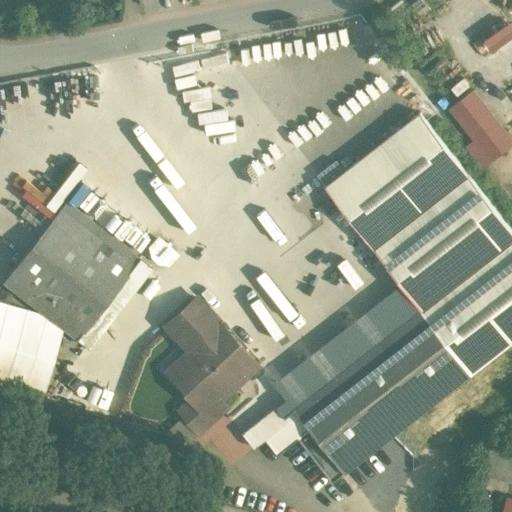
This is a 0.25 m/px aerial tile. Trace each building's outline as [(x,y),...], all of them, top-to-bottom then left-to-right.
[(511,142),(511,139),(474,91),(452,108),(476,140),(468,146),(483,165),(511,142)] [(511,238),(511,228),(420,111),(326,185),(422,308),(511,238)] [(119,118),(69,182),(147,243),(197,178),(119,118)] [(65,202),(3,282),(43,312),(52,301),(86,327),(139,260),(65,202)] [(511,238),(422,308),(472,372),(473,372),(511,341),(511,238)] [(259,364),(220,322),(196,297),(166,325),(190,352),(203,340),(209,346),(186,367),(203,385),(178,409),(199,432),(228,406),(221,398),(259,364)] [(422,308),(286,414),(279,405),(244,432),(255,446),(266,438),(279,453),(311,428),(345,471),(472,372),(422,308)] [(239,406),(248,419),(287,391),(278,378),(239,406)] [(508,448),(492,444),(484,475),(500,478),(508,448)]
